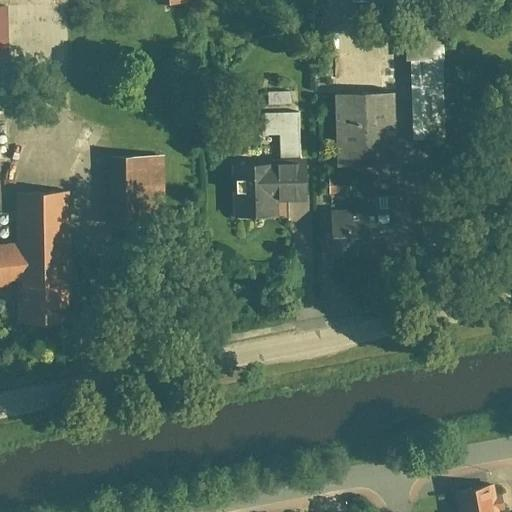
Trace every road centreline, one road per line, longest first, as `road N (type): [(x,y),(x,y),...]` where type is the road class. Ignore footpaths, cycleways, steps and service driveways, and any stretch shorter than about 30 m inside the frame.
road 1 (tertiary): [(0,409),(511,303)]
road 2 (residential): [(392,473),(187,511)]
road 3 (residential): [(511,450),(392,473)]
